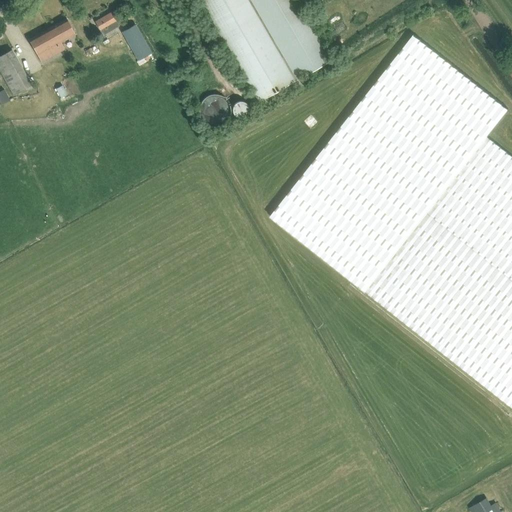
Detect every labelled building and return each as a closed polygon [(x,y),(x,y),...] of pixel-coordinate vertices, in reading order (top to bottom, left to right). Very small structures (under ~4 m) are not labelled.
[(199,0),(259,103),(335,59),(300,0),(199,0)] [(119,26),(117,21),(112,12),(96,21),(104,35),(119,26)] [(76,34),(72,27),(67,18),(29,39),(42,62),(63,50),(59,43),(76,34)] [(136,25),(123,32),(138,59),(151,53),(136,25)] [(415,35),(271,217),(353,281),(365,290),(511,406),(511,155),(487,136),(509,109),(415,35)] [(0,70),(14,95),(32,84),(12,49),(0,56),(0,70)] [(68,94),(63,85),(56,88),(61,98),(68,94)] [(5,91),(0,93),(0,97),(3,103),(10,99),(5,91)] [(201,104),(200,111),(201,117),(203,120),(206,122),(210,124),(213,125),(217,125),(219,125),(222,124),(224,123),(227,121),(228,119),(230,115),(231,112),(230,108),(229,104),(227,101),(225,99),(223,96),(219,95),(216,95),(212,95),(209,96),(207,97),(204,99),(203,101),(201,104)] [(476,504),(470,508),(472,511),(505,511),(504,510),(502,511),(497,503),(490,506),(481,511),(476,504)]
